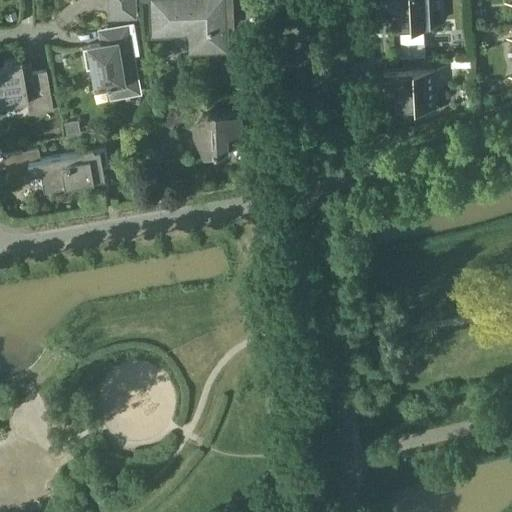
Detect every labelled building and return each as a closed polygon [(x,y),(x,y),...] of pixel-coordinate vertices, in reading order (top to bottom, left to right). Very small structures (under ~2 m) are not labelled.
[(134,0),(110,0),(111,16),(135,15),(134,0)] [(139,0),(140,1),(151,1),(153,36),(189,35),(189,53),(227,51),(225,15),(231,15),(230,0),(139,0)] [(380,0),(381,7),(390,7),(391,29),(433,27),(432,0),(380,0)] [(8,21),(17,18),(15,11),(6,14),(8,21)] [(139,52),(134,25),(107,30),(109,43),(83,47),(87,68),(93,67),(97,86),(108,84),(108,87),(110,86),(112,97),(139,92),(133,53),(139,52)] [(31,64),(23,66),(22,57),(4,60),(5,68),(0,69),(0,104),(28,100),(30,113),(53,108),(47,70),(33,72),(31,64)] [(435,68),(384,70),(385,87),(394,87),(395,109),(437,107),(435,68)] [(242,147),(241,115),(203,110),(191,127),(204,154),(242,147)] [(67,133),(80,131),(78,119),(65,122),(67,133)] [(3,154),(7,177),(41,171),(44,187),(105,176),(103,166),(109,165),(105,147),(95,149),(94,146),(91,144),(88,144),(84,145),(82,148),(82,151),(41,159),(39,147),(3,154)]
